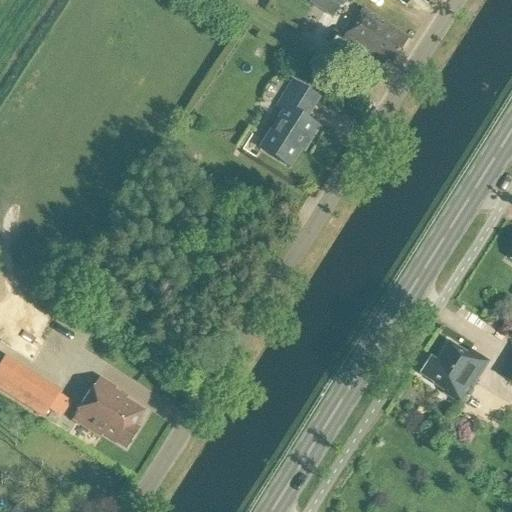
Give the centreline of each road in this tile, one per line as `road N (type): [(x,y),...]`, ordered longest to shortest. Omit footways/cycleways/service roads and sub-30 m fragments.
road 1 (unclassified): [(131,511),(456,0)]
road 2 (primary): [(270,511),(511,130)]
